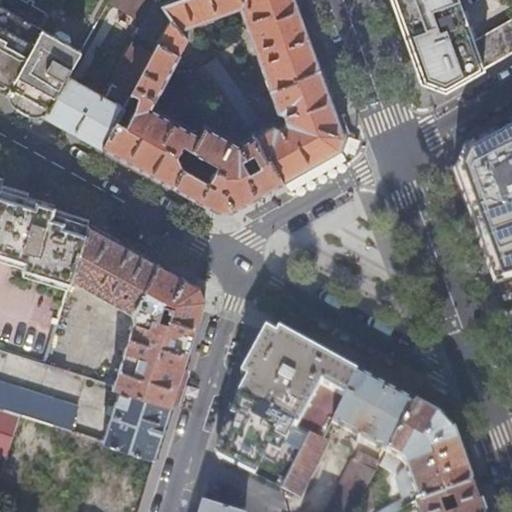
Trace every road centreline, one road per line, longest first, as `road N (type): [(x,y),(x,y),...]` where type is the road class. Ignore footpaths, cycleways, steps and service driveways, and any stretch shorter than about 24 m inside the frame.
road 1 (residential): [(505,423),(241,270)]
road 2 (tertiary): [(505,423),(403,154)]
road 3 (residential): [(241,270),(0,137)]
road 4 (residential): [(241,270),(167,511)]
road 5 (residential): [(241,270),(252,236),(403,154)]
road 6 (tertiary): [(403,154),(348,0)]
road 7 (residential): [(403,154),(511,91)]
